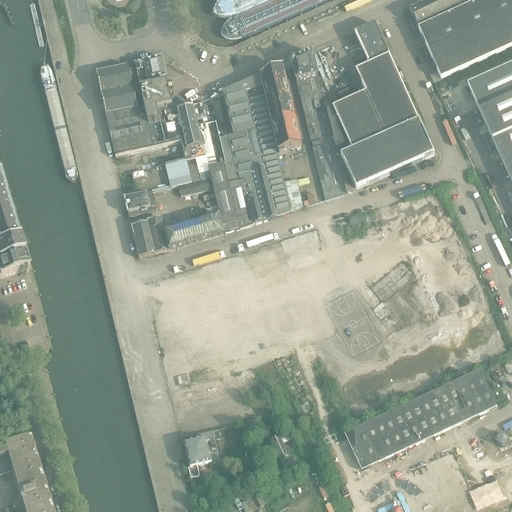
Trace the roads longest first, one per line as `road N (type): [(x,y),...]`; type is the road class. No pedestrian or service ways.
road 1 (unclassified): [(131,276),(458,164)]
road 2 (unclassified): [(171,37),(178,58),(228,77),(383,9)]
road 3 (unclassified): [(186,511),(131,276)]
road 4 (unclassified): [(131,276),(83,76),(91,57)]
road 5 (residential): [(63,511),(0,308)]
road 6 (unclassified): [(383,9),(458,164)]
road 7 (unclassified): [(458,164),(511,294)]
